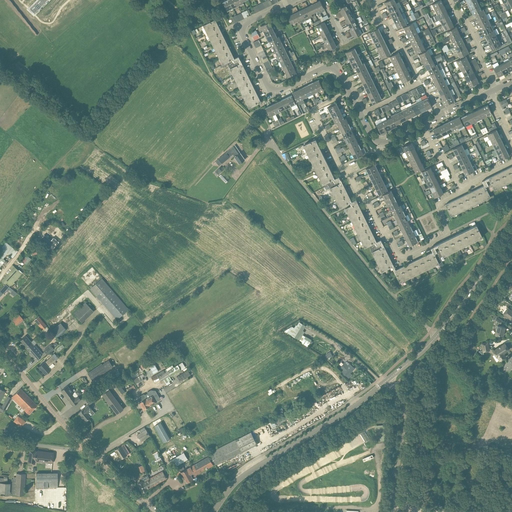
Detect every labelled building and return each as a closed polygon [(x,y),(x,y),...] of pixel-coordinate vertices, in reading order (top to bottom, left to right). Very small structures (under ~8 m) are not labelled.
[(37,0),(30,7),(35,12),(47,0),(37,0)] [(233,8),(228,0),(226,0),(223,2),(228,11),(233,8)] [(238,6),(235,0),(228,0),(233,8),(238,6)] [(321,9),(324,8),(320,0),(315,3),(320,13),(322,12),(321,9)] [(435,10),(444,5),(441,0),(440,0),(432,4),(435,10)] [(476,0),(468,4),(470,9),(479,5),(476,0)] [(511,0),(509,0),(503,3),(506,9),(511,5),(511,0)] [(320,13),(315,3),(310,5),(314,13),(317,11),(318,14),(322,22),(324,21),(320,13)] [(352,8),(350,3),(340,8),(342,10),(340,11),(335,13),(337,16),(349,10),(352,8)] [(387,7),(390,13),(399,8),(396,3),(387,7)] [(314,13),(310,5),(305,8),(310,18),(312,17),(311,14),(314,13)] [(437,15),(446,10),(444,5),(435,10),(437,15)] [(474,14),(479,11),(481,10),(479,5),(470,9),(473,15),(474,14)] [(300,10),(304,17),(306,20),(310,18),(305,8),(300,10)] [(399,8),(390,13),(392,18),(401,13),(399,8)] [(474,14),(477,19),(486,14),(483,9),(481,10),(482,10),(479,11),(474,14)] [(304,17),(300,10),(296,13),(300,22),(301,23),(306,20),(304,17)] [(352,15),(349,10),(337,16),(338,19),(343,16),(344,15),(345,18),(352,15)] [(434,16),(437,21),(440,20),(449,15),(446,10),(437,15),(434,16)] [(505,11),(502,13),(500,14),(503,19),(506,17),(508,16),(505,11)] [(413,21),(416,19),(417,19),(420,17),(417,12),(414,13),(415,17),(411,18),(413,21)] [(300,22),(296,13),(291,15),(287,17),(291,24),(297,21),(299,23),(300,22)] [(395,23),(404,18),(401,13),(392,18),(395,23)] [(479,24),(488,20),(486,14),(477,19),(479,24)] [(341,26),(354,19),(352,15),(345,18),(346,20),(345,21),(345,20),(340,23),(341,26)] [(442,25),(451,21),(449,15),(440,20),(442,25)] [(404,18),(395,23),(397,28),(406,24),(404,18)] [(349,25),(350,27),(357,24),(354,19),(341,26),(343,28),(348,26),(347,26),(349,25)] [(255,89),(254,87),(252,88),(250,83),(251,83),(251,81),(249,82),(247,77),(248,76),(247,74),(246,75),(244,70),(245,70),(244,68),(243,69),(240,64),(239,64),(238,61),(240,60),(239,56),(234,58),(233,57),(232,58),(230,53),(231,52),(230,50),(229,51),(227,46),(228,46),(227,44),(226,45),(223,40),(225,39),(224,37),(223,38),(220,33),(222,33),(221,31),(219,32),(217,27),(219,26),(218,25),(216,25),(214,21),(215,20),(203,25),(222,65),(223,65),(227,63),(228,65),(249,108),(261,102),(260,100),(259,101),(256,96),(258,95),(257,94),(255,94),(253,90),(255,89)] [(491,25),(488,20),(479,24),(482,29),(491,25)] [(263,31),(272,27),(269,21),(260,26),(261,26),(263,31)] [(403,27),(403,28),(404,27),(406,32),(415,28),(418,27),(416,21),(403,27)] [(454,25),(454,26),(451,21),(442,25),(439,26),(442,32),(454,26),(454,25)] [(318,28),(319,31),(327,27),(324,22),(314,27),(315,29),(318,28)] [(361,28),(359,23),(357,24),(350,27),(351,30),(350,30),(349,30),(345,32),(346,35),(362,28),(362,27),(361,28)] [(482,29),(484,34),(493,30),(491,25),(482,29)] [(275,32),(272,27),(263,31),(266,36),(275,32)] [(329,32),(327,27),(319,31),(320,33),(318,35),(316,36),(317,38),(313,39),(313,40),(329,32)] [(447,31),(450,36),(459,32),(456,27),(447,31)] [(362,28),(346,35),(347,38),(352,36),(354,35),(355,37),(361,34),(364,33),(362,28)] [(367,34),(369,39),(372,37),(381,33),(378,28),(367,34)] [(417,33),(415,28),(406,32),(409,38),(417,33)] [(493,30),(484,34),(487,39),(496,35),(493,30)] [(277,37),(275,32),(266,36),(268,42),(270,41),(277,37)] [(324,40),(332,37),(329,32),(313,40),(314,42),(322,37),(324,40)] [(452,42),(461,37),(459,32),(450,36),(443,40),(444,43),(450,40),(449,39),(451,39),(452,42)] [(368,39),(371,44),(374,43),(383,38),(381,33),(372,37),(369,39),(368,39)] [(408,44),(420,38),(417,33),(409,38),(411,43),(408,44)] [(496,35),(487,39),(489,44),(498,40),(496,35)] [(500,43),(498,40),(489,44),(492,50),(494,49),(495,51),(511,42),(508,35),(506,36),(505,37),(507,42),(503,44),(502,42),(500,43)] [(270,41),(272,46),(281,41),(278,36),(277,37),(270,41)] [(334,41),(332,37),(324,40),(325,43),(321,45),(322,47),(334,41)] [(464,42),(461,37),(452,42),(455,47),(464,42)] [(374,43),(377,48),(386,43),(383,38),(374,43)] [(412,45),(413,48),(422,43),(420,38),(408,44),(409,46),(412,45)] [(275,51),(284,47),(287,45),(285,43),(283,44),(281,41),(272,46),(275,51)] [(334,41),(322,47),(323,49),(327,47),(329,50),(336,46),(334,41)] [(457,52),(466,47),(464,42),(455,47),(452,48),(454,53),(457,52)] [(380,53),(388,49),(386,43),(377,48),(380,53)] [(422,43),(413,48),(407,51),(408,53),(412,51),(412,52),(415,50),(416,53),(425,49),(422,43)] [(286,52),(284,47),(275,51),(277,56),(286,52)] [(466,47),(457,52),(460,57),(469,52),(466,47)] [(348,58),(357,53),(355,48),(345,53),(346,53),(348,58)] [(433,53),(430,48),(418,54),(418,55),(419,54),(421,59),(430,55),(433,53)] [(388,49),(380,53),(382,58),(392,53),(391,53),(391,54),(388,49)] [(277,56),(276,57),(277,60),(279,59),(280,61),(294,54),(293,52),(291,53),(289,50),(286,52),(277,56)] [(390,56),(392,62),(401,57),(399,52),(390,56)] [(357,53),(348,58),(351,63),(360,58),(357,53)] [(424,65),(433,60),(436,58),(442,56),(440,53),(431,58),(430,55),(421,59),(424,65)] [(280,61),(282,66),(294,60),(292,55),(294,55),(294,54),(280,61)] [(454,62),(456,67),(460,66),(469,61),(466,56),(454,62)] [(404,62),(401,57),(392,62),(395,67),(404,62)] [(362,64),(362,63),(360,58),(351,63),(354,68),(355,67),(362,64)] [(439,64),(436,58),(433,60),(424,65),(426,70),(428,69),(437,65),(439,64)] [(294,67),(296,66),(297,66),(294,61),(295,61),(294,60),(282,66),(285,71),(294,67)] [(462,71),(471,66),(469,61),(460,66),(462,71)] [(397,72),(406,68),(404,62),(395,67),(397,72)] [(355,67),(358,72),(366,68),(364,63),(362,63),(362,64),(355,67)] [(499,65),(504,74),(509,72),(504,63),(499,65)] [(26,71),(16,64),(13,69),(22,76),(26,71)] [(430,74),(439,70),(437,65),(426,70),(428,69),(430,74)] [(498,77),(504,74),(499,65),(494,68),(498,77),(499,77),(498,77)] [(465,76),(474,72),(471,66),(462,71),(465,76)] [(294,67),(285,71),(287,77),(296,72),(294,67)] [(358,72),(360,77),(369,73),(366,68),(358,72)] [(409,73),(406,68),(397,72),(400,77),(397,79),(400,77),(409,73)] [(442,75),(439,70),(430,74),(433,79),(442,75)] [(476,77),(474,72),(465,76),(467,81),(476,77)] [(360,77),(363,83),(371,78),(369,73),(360,77)] [(411,78),(409,73),(400,77),(397,79),(399,84),(402,82),(412,78),(412,77),(411,78)] [(433,79),(435,84),(444,80),(447,79),(446,77),(445,73),(442,75),(433,79)] [(479,82),(476,77),(467,81),(470,86),(479,82)] [(363,83),(365,88),(374,83),(371,78),(363,83)] [(313,82),(317,91),(323,88),(318,79),(318,80),(313,82)] [(447,85),(444,80),(435,84),(438,89),(447,85)] [(312,94),(317,91),(313,82),(308,85),(312,94)] [(374,83),(365,88),(368,93),(377,89),(374,83)] [(303,87),(307,96),(312,94),(308,85),(303,87)] [(423,94),(425,93),(422,85),(416,88),(419,93),(419,94),(423,93),(423,94)] [(438,89),(440,94),(449,90),(447,85),(438,89)] [(307,96),(303,87),(298,90),(302,99),(307,96)] [(368,93),(370,98),(379,94),(377,89),(368,93)] [(297,101),(302,99),(298,90),(293,92),(297,101)] [(443,100),(452,95),(449,90),(440,94),(443,100)] [(286,97),(291,106),(293,110),(298,107),(291,94),(291,95),(286,97)] [(379,94),(370,98),(373,103),(382,99),(379,94)] [(452,95),(443,100),(446,105),(452,102),(452,104),(455,102),(452,95)] [(291,106),(286,97),(281,100),(286,109),(291,106)] [(428,98),(422,100),(427,109),(432,107),(428,98)] [(276,102),(281,111),(286,109),(281,100),(276,102)] [(421,112),(427,109),(422,100),(417,103),(421,112)] [(281,111),(276,102),(271,105),(275,114),(281,111)] [(330,113),(339,108),(342,107),(341,105),(338,107),(337,103),(327,108),(328,108),(330,113)] [(412,105),(416,114),(421,112),(417,103),(412,105)] [(405,105),(407,108),(411,117),(416,114),(412,105),(410,106),(409,105),(407,104),(405,105)] [(482,107),(487,116),(492,113),(487,104),(487,105),(482,107)] [(275,114),(271,105),(266,107),(267,110),(270,116),(271,118),(273,116),(273,115),(275,114)] [(482,118),(487,116),(482,107),(477,110),(482,118)] [(339,108),(330,113),(333,118),(342,114),(339,108)] [(406,119),(411,117),(407,108),(402,110),(406,119)] [(396,113),(401,122),(406,119),(402,110),(396,113)] [(482,118),(477,110),(472,112),(476,121),(482,118)] [(472,112),(467,115),(471,123),(476,121),(472,112)] [(346,118),(344,113),(342,114),(333,118),(335,123),(337,123),(344,119),(346,118)] [(396,113),(391,115),(396,126),(397,126),(396,124),(401,122),(396,113)] [(387,120),(391,129),(396,126),(391,115),(392,117),(387,120)] [(471,123),(467,115),(462,117),(466,126),(471,123)] [(458,128),(459,130),(465,128),(463,125),(459,116),(454,119),(458,128)] [(337,123),(339,128),(348,123),(346,118),(344,119),(337,123)] [(458,128),(454,119),(449,121),(453,130),(458,128)] [(386,131),(391,129),(387,120),(382,122),(386,131)] [(449,121),(444,124),(448,133),(453,130),(449,121)] [(381,133),(386,131),(382,122),(377,125),(378,128),(381,134),(382,134),(381,133)] [(342,133),(351,128),(348,123),(339,128),(342,133)] [(444,124),(438,126),(443,135),(448,133),(444,124)] [(437,138),(443,135),(438,126),(433,129),(437,138)] [(344,138),(353,134),(351,128),(342,133),(344,138)] [(487,134),(490,139),(499,135),(496,129),(487,134)] [(347,143),(356,139),(353,134),(344,138),(347,143)] [(490,139),(493,144),(502,140),(499,135),(490,139)] [(358,144),(356,139),(347,143),(349,148),(358,144)] [(324,187),(328,185),(340,208),(352,202),(351,200),(349,201),(347,196),(348,196),(348,194),(346,194),(344,190),(345,189),(344,187),(343,188),(340,183),(339,184),(338,181),(341,179),(339,176),(334,178),(334,176),(332,177),(330,172),(331,172),(331,170),(329,171),(327,166),(328,165),(327,163),(326,164),(324,159),(325,159),(324,157),(323,158),(320,153),(322,152),(321,150),(319,151),(317,147),(319,146),(318,144),(316,145),(314,140),(304,145),(324,187)] [(493,144),(495,149),(504,145),(502,140),(493,144)] [(405,152),(414,147),(412,142),(403,146),(405,152)] [(349,148),(352,153),(361,149),(358,144),(349,148)] [(453,149),(455,154),(464,150),(462,144),(452,149),(453,149)] [(218,159),(222,163),(230,157),(233,154),(235,157),(234,157),(239,164),(245,159),(241,153),(240,153),(235,145),(228,150),(226,152),(218,159)] [(504,145),(495,149),(498,155),(507,150),(504,145)] [(417,152),(414,147),(405,152),(408,157),(417,152)] [(364,154),(361,149),(352,153),(355,159),(364,154)] [(458,159),(467,155),(464,150),(455,154),(458,159)] [(507,150),(498,155),(500,160),(510,155),(509,155),(507,150)] [(410,162),(419,158),(417,152),(408,157),(410,162)] [(460,164),(469,160),(467,155),(458,159),(460,164)] [(419,158),(410,162),(413,167),(418,165),(422,163),(419,158)] [(463,170),(472,165),(469,160),(460,164),(463,170)] [(422,163),(418,165),(413,167),(415,172),(425,168),(425,167),(424,168),(422,163)] [(366,169),(368,174),(377,169),(375,164),(365,169),(366,169)] [(472,165),(463,170),(466,175),(477,169),(475,164),(472,165)] [(424,177),(433,172),(431,167),(422,171),(424,177)] [(368,174),(371,179),(380,175),(383,173),(381,168),(377,169),(368,174)] [(446,204),(445,204),(451,216),(490,197),(488,193),(511,180),(511,168),(509,170),(508,168),(506,169),(507,170),(503,173),(502,171),(500,172),(501,174),(496,176),(495,174),(493,175),(494,177),(489,179),(490,180),(487,182),(485,179),(482,181),(484,185),(483,186),(483,188),(479,190),(478,188),(476,189),(477,191),(472,193),(471,191),(470,192),(470,194),(466,196),(465,195),(463,196),(464,197),(459,199),(458,198),(457,199),(457,200),(453,202),(452,201),(450,202),(451,203),(446,206),(446,204)] [(226,183),(230,179),(223,172),(222,173),(219,176),(226,183)] [(425,179),(427,182),(436,177),(433,172),(424,177),(421,178),(422,181),(425,179)] [(371,179),(374,184),(382,180),(380,175),(371,179)] [(429,187),(438,183),(436,177),(427,182),(429,187)] [(385,185),(382,180),(374,184),(376,189),(385,185)] [(432,192),(441,188),(438,183),(429,187),(432,192)] [(388,190),(385,185),(376,189),(379,194),(388,190)] [(443,193),(441,188),(432,192),(434,197),(444,193),(443,193)] [(394,196),(391,190),(381,195),(382,195),(385,200),(394,196)] [(385,200),(387,205),(396,201),(394,196),(385,200)] [(387,205),(390,210),(400,205),(399,206),(396,201),(387,205)] [(358,208),(356,203),(345,208),(365,248),(369,246),(382,272),(394,266),(393,264),(391,265),(390,262),(389,260),(390,259),(389,257),(388,258),(386,253),(387,253),(386,251),(385,252),(382,247),(381,247),(380,244),(382,243),(381,239),(376,242),(376,240),(374,241),(372,236),(373,235),(372,233),(371,234),(369,230),(370,229),(369,227),(368,228),(365,223),(367,222),(366,221),(365,221),(362,217),(364,216),(363,214),(361,215),(359,210),(361,209),(360,208),(358,208)] [(394,215),(403,211),(400,205),(390,210),(390,211),(392,210),(394,215)] [(405,216),(403,211),(394,215),(396,220),(405,216)] [(396,220),(399,225),(408,221),(405,216),(396,220)] [(408,221),(399,225),(401,230),(410,226),(408,221)] [(394,271),(400,283),(442,262),(440,258),(456,249),(459,248),(482,237),(477,225),(475,226),(475,227),(471,230),(470,228),(468,229),(469,231),(464,233),(463,231),(462,232),(462,234),(458,236),(457,234),(455,235),(456,237),(451,239),(450,238),(449,239),(449,240),(445,242),(444,241),(442,242),(443,243),(438,246),(439,247),(436,248),(434,246),(431,247),(433,252),(431,252),(432,254),(427,256),(427,255),(425,256),(425,257),(421,259),(420,258),(418,259),(419,260),(414,263),(414,261),(412,262),(413,263),(408,266),(407,264),(405,265),(406,267),(401,269),(401,267),(399,268),(400,270),(395,272),(394,271)] [(401,230),(404,235),(413,231),(410,226),(401,230)] [(413,231),(404,235),(406,240),(415,236),(413,231)] [(415,236),(406,240),(409,246),(418,241),(415,236)] [(21,259),(26,263),(31,258),(26,254),(21,259)] [(2,280),(5,284),(6,283),(10,286),(12,284),(13,285),(15,288),(18,285),(14,282),(22,273),(14,266),(2,280)] [(129,309),(102,278),(90,288),(117,320),(129,309)] [(424,291),(437,285),(434,280),(422,285),(424,291)] [(0,296),(7,288),(15,295),(16,293),(5,284),(0,289),(0,296)] [(86,301),(74,313),(83,322),(95,311),(86,301)] [(511,305),(508,302),(506,306),(507,307),(503,313),(511,319),(511,317),(511,305)] [(502,320),(495,315),(493,318),(495,319),(497,321),(496,325),(497,326),(495,335),(499,335),(499,334),(503,335),(505,327),(500,326),(500,324),(502,320)] [(20,316),(13,322),(16,325),(23,319),(20,316)] [(47,326),(38,316),(34,320),(42,330),(47,326)] [(305,326),(298,322),(291,334),(298,338),(305,326)] [(60,323),(51,331),(57,338),(66,330),(60,323)] [(37,342),(34,339),(31,342),(26,336),(19,341),(27,350),(30,347),(30,348),(34,344),(37,342)] [(312,339),(305,336),(302,340),(309,344),(312,339)] [(509,350),(505,343),(493,351),(495,354),(493,356),(497,362),(499,360),(500,360),(505,356),(503,353),(509,350)] [(30,347),(27,350),(36,360),(42,354),(34,344),(30,348),(30,347)] [(50,345),(43,350),(47,355),(54,349),(50,345)] [(50,369),(55,366),(52,363),(56,360),(52,356),(44,362),(38,367),(40,370),(41,370),(45,374),(44,375),(50,370),(50,369)] [(511,359),(509,358),(503,368),(509,372),(511,367),(511,359)] [(88,373),(92,380),(113,366),(109,360),(102,364),(88,373)] [(172,365),(166,369),(167,371),(171,377),(181,370),(185,367),(182,362),(178,365),(174,367),(172,365)] [(345,364),(341,368),(341,369),(343,370),(342,372),(348,378),(352,374),(350,373),(354,368),(349,364),(348,365),(346,364),(345,364)] [(152,377),(151,377),(153,380),(158,378),(158,377),(161,381),(170,376),(167,371),(166,369),(164,371),(164,370),(156,374),(152,377)] [(187,370),(176,377),(180,382),(190,375),(187,370)] [(133,379),(136,384),(144,380),(142,377),(144,376),(143,374),(133,379)] [(67,398),(73,393),(68,386),(61,390),(67,398)] [(19,405),(28,396),(20,388),(11,397),(19,405)] [(109,390),(102,395),(117,414),(123,409),(109,390)] [(153,404),(152,403),(159,400),(154,391),(150,391),(147,392),(148,393),(145,395),(151,405),(153,404)] [(81,400),(75,392),(73,393),(67,398),(73,406),(78,402),(81,400)] [(93,393),(86,399),(90,404),(97,397),(93,393)] [(143,401),(140,402),(144,409),(151,405),(145,395),(141,397),(143,401)] [(37,405),(28,396),(19,405),(24,409),(28,413),(37,405)] [(2,406),(0,404),(0,410),(3,413),(8,403),(4,401),(2,406)] [(86,420),(90,417),(93,415),(90,411),(92,409),(88,405),(84,409),(84,408),(79,412),(86,420)] [(25,422),(18,416),(14,421),(21,427),(25,422)] [(385,440),(385,425),(377,425),(376,440),(385,440)] [(146,429),(137,435),(140,441),(150,436),(146,429)] [(370,439),(366,431),(355,437),(356,439),(357,438),(360,444),(370,439)] [(209,453),(215,464),(217,463),(217,464),(238,453),(239,455),(241,454),(243,453),(242,451),(244,451),(257,444),(251,432),(209,453)] [(164,451),(169,458),(180,451),(175,444),(164,451)] [(115,450),(121,459),(127,455),(121,446),(115,450)] [(53,453),(29,450),(27,462),(35,463),(35,461),(52,463),(53,453)] [(201,460),(191,466),(195,475),(214,465),(209,456),(209,457),(205,458),(206,459),(202,461),(201,460)] [(171,473),(174,478),(181,473),(180,471),(184,468),(182,465),(178,468),(178,467),(175,469),(176,470),(171,473)] [(181,472),(187,482),(193,479),(193,478),(196,476),(195,475),(191,466),(181,472)] [(162,471),(149,478),(153,486),(166,478),(162,471)] [(24,495),(25,474),(16,473),(16,479),(12,479),(11,494),(24,495)] [(57,473),(36,473),(36,487),(57,487),(57,473)] [(7,483),(7,477),(3,477),(3,478),(0,477),(0,494),(9,495),(10,483),(7,483)] [(153,486),(149,478),(138,483),(142,492),(147,489),(153,486)]
